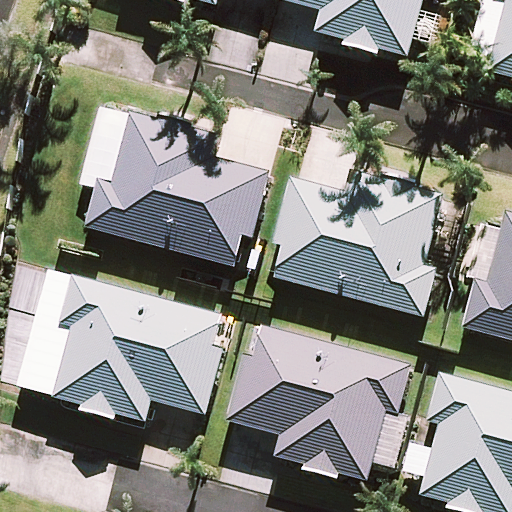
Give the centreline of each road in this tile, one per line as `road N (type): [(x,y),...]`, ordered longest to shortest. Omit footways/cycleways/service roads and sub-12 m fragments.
road 1 (residential): [(141,49),(511,148)]
road 2 (residential): [(96,479),(217,511)]
